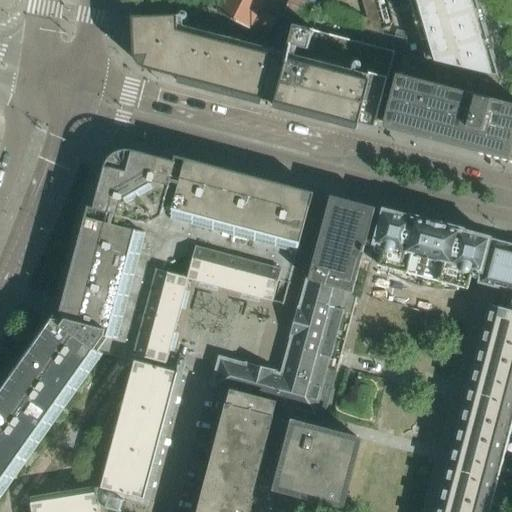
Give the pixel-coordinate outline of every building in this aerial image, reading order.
[(220,0),(215,10),(251,29),(252,28),(267,36),(276,18),(260,9),(264,0),(220,0)] [(491,52),(476,0),(417,0),(434,60),(498,76),(491,52)] [(294,59),(297,45),(291,43),(289,51),(185,24),(184,14),(140,16),(132,16),(134,54),(134,55),(135,56),(135,59),(136,60),(137,61),(138,63),(139,64),(141,65),(143,66),(145,67),(179,76),(178,82),(272,107),(287,57),(294,59)] [(377,17),(368,19),(372,31),(382,34),(377,17)] [(384,121),(396,74),(398,74),(404,52),(295,24),(289,43),(291,43),(297,45),(294,59),(287,57),(272,107),(357,129),(359,123),(375,127),(378,120),(384,121)] [(511,104),(495,100),(501,77),(499,77),(498,76),(434,60),(404,52),(398,74),(396,74),(384,121),(384,122),(385,122),(384,127),(511,160),(511,104)] [(177,189),(183,170),(186,159),(175,156),(174,162),(132,151),(131,151),(126,150),(124,150),(122,151),(119,151),(117,152),(116,153),(114,154),(113,155),(112,156),(110,158),(109,160),(108,161),(106,166),(94,208),(89,207),(86,218),(163,239),(177,189)] [(288,284),(301,237),(312,193),(186,159),(183,170),(177,189),(163,239),(166,239),(163,250),(193,258),(278,281),(288,284)] [(352,296),(375,208),(331,196),(307,284),(352,296)] [(481,271),(490,237),(485,235),(383,209),(375,244),(384,246),(378,265),(389,268),(388,273),(390,274),(398,278),(405,282),(413,285),(421,287),(429,289),(438,290),(444,290),(447,291),(456,291),(457,286),(465,288),(468,289),(473,269),(481,271)] [(141,338),(163,250),(166,239),(163,239),(86,218),(59,317),(141,338)] [(511,242),(490,237),(481,271),(478,283),(504,289),(511,291),(511,242)] [(278,281),(193,258),(163,250),(141,338),(135,360),(141,361),(163,367),(165,368),(189,280),(272,302),(274,296),(278,281)] [(324,417),(342,351),(344,345),(357,298),(352,296),(307,284),(301,309),(298,308),(291,335),(293,335),(292,337),(283,375),(274,374),(274,371),(253,366),(247,364),(247,366),(220,359),(213,386),(233,391),(275,402),(274,404),(283,407),(284,407),(286,407),(324,417)] [(489,511),(511,427),(511,291),(504,289),(500,306),(492,304),(437,511),(489,511)] [(0,498),(103,354),(135,362),(135,360),(141,338),(59,317),(54,315),(0,391),(0,498)] [(165,368),(163,367),(141,361),(135,360),(135,362),(101,487),(107,489),(110,490),(129,495),(144,499),(178,371),(165,368)] [(375,429),(387,382),(388,381),(358,373),(351,396),(343,394),(349,370),(345,369),(331,419),(374,431),(375,429)] [(249,511),(253,501),(249,500),(260,459),(263,460),(266,449),(263,448),(274,404),(275,402),(233,391),(229,405),(228,405),(200,511),(249,511)] [(342,504),(359,441),(359,439),(294,422),(277,487),(342,504)] [(100,511),(99,505),(97,493),(95,493),(64,498),(66,511),(100,511)] [(66,511),(64,498),(31,503),(31,511),(66,511)]
